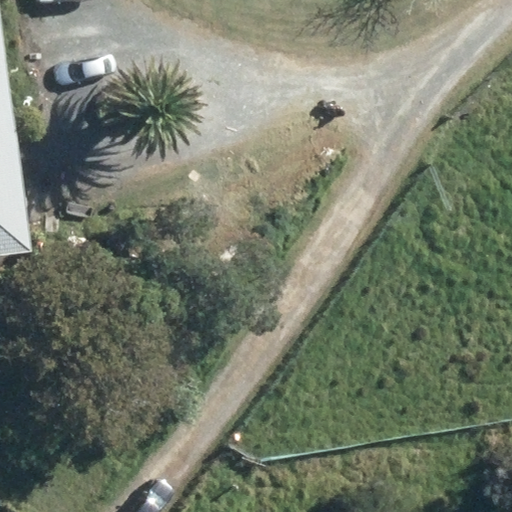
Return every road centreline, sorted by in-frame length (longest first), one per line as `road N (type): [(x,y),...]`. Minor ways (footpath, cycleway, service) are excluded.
road 1 (track): [(503,0),(440,59),(306,99),(221,88),(162,56),(104,55),(50,74),(49,132),(69,159),(126,167)]
road 2 (track): [(121,511),(282,289),(394,162),(440,59)]
road 3 (track): [(126,167),(306,99)]
